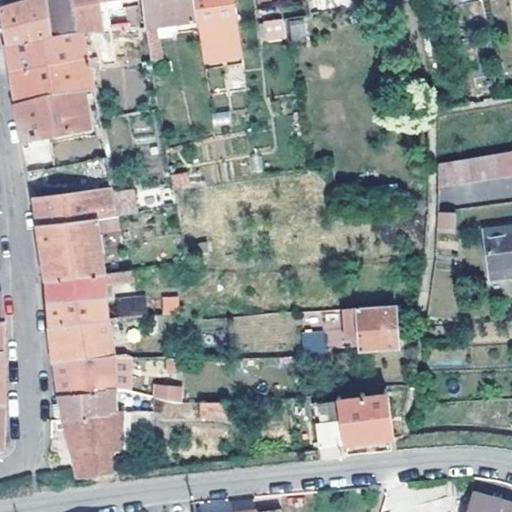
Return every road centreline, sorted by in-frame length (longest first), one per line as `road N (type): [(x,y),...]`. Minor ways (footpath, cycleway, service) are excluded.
road 1 (residential): [(40,501),(395,463),(511,460)]
road 2 (residential): [(0,463),(37,451),(27,274),(0,112)]
